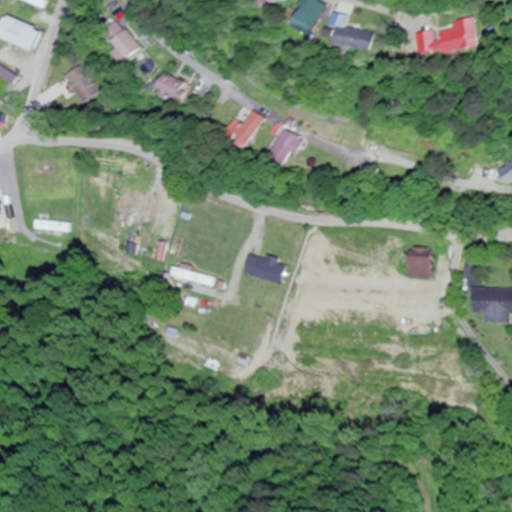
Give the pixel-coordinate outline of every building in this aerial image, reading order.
[(18,0),(43,10),(45,3),(37,0),(18,0)] [(306,0),(293,28),(312,37),(326,7),(311,0),(306,0)] [(434,32),(418,35),(422,59),(479,48),(474,19),(456,22),(458,32),(435,36),(434,32)] [(0,26),(0,41),(36,51),(41,31),(1,21),(0,26)] [(122,50),(116,54),(123,65),(143,52),(124,21),(109,30),(122,50)] [(373,53),(376,35),(338,28),(335,46),(373,53)] [(84,107),(105,92),(86,65),(65,80),(84,107)] [(161,90),(186,102),(193,87),(168,75),(161,90)] [(248,125),(240,120),(229,139),(250,152),(269,120),(256,112),(248,125)] [(292,169),(309,142),(291,131),(274,158),(292,169)] [(511,164),(500,172),(511,188),(511,187),(511,164)] [(130,227),(148,230),(155,196),(137,192),(130,227)] [(410,280),(434,280),(434,249),(410,249),(410,280)] [(251,255),(245,276),(282,285),(288,264),(251,255)] [(211,289),(214,280),(173,268),(171,277),(211,289)] [(475,315),(485,315),(485,324),(511,324),(511,315),(511,289),(475,289),(475,315)]
